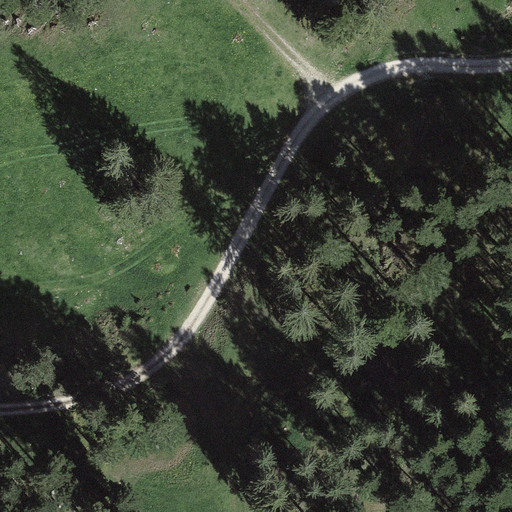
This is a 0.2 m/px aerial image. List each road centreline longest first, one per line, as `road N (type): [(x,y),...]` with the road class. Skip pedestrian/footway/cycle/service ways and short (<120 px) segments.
road 1 (track): [(511,66),(392,76),(334,99),(275,187),(219,314),(140,396),(0,412)]
road 2 (track): [(334,99),(252,0)]
